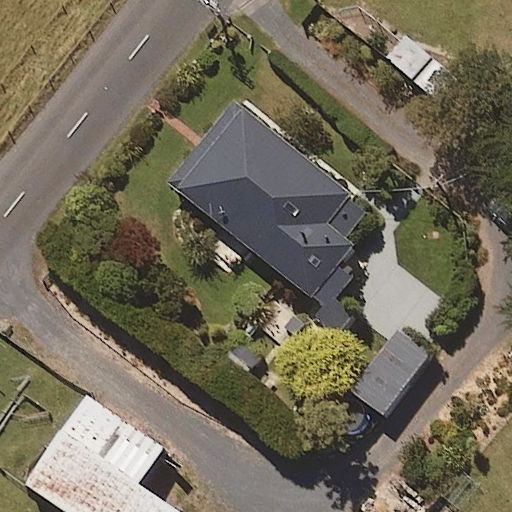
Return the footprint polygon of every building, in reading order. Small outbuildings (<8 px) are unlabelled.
[(466,82),(409,36),(390,59),(447,105),(466,82)] [(367,249),(357,241),(380,210),(242,102),(175,188),(313,296),(332,311),(322,323),(347,342),(365,318),(347,304),(364,282),(350,272),(367,249)] [(303,314),(279,297),(258,325),(282,342),(303,314)] [(437,359),(404,334),(359,395),(391,420),(437,359)] [(172,454),(96,402),(36,490),(68,511),(178,511),(147,491),(172,454)]
